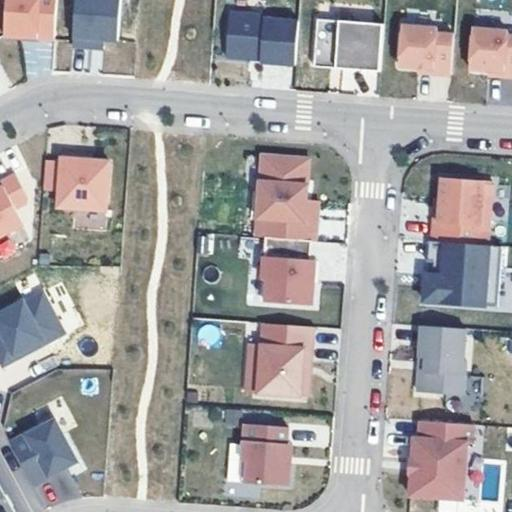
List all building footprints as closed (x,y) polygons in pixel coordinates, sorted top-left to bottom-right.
[(37,41),(54,42),(57,0),(7,0),(4,38),(23,40),(23,35),(37,36),(37,41)] [(92,42),(104,43),(118,43),(120,0),(76,0),(73,49),(92,51),(92,42)] [(264,66),(296,68),(299,24),(267,21),(267,18),(231,15),(228,61),(251,62),(251,59),(264,60),(264,66)] [(384,24),(318,19),(315,60),(357,63),(356,70),(381,72),(384,24)] [(437,31),(401,28),(399,68),(418,69),(434,70),(434,76),(452,77),(454,37),(436,36),(437,31)] [(508,33),(472,30),(469,70),(488,71),(505,72),(505,78),(511,77),(511,38),(508,38),(508,33)] [(357,63),(315,60),(315,67),(356,70),(357,63)] [(81,159),(62,157),(62,160),(60,185),(58,210),(106,214),(110,165),(96,164),(81,163),(81,159)] [(263,157),(257,239),(267,240),(312,243),(317,244),(318,225),(305,224),(307,203),(308,187),(301,186),(303,161),(263,157)] [(62,160),(47,159),(45,184),(60,185),(62,160)] [(310,161),(303,161),(301,186),(308,187),(310,161)] [(0,191),(0,240),(24,227),(15,211),(26,205),(27,200),(16,178),(1,186),(3,190),(0,191)] [(492,184),(442,180),(441,201),(440,213),(445,213),(444,226),(434,225),(433,243),(488,247),(492,184)] [(440,213),(441,201),(435,200),(434,225),(444,226),(445,213),(440,213)] [(320,203),(307,203),(305,224),(318,225),(320,203)] [(312,243),(267,240),(264,280),(269,281),(268,303),(313,306),(314,284),(309,284),(310,263),(312,243)] [(433,243),(429,243),(427,264),(444,266),(443,278),(426,277),(424,303),(498,309),(503,249),(488,247),(433,243)] [(319,264),(310,263),(309,284),(314,284),(318,284),(319,264)] [(45,293),(0,316),(0,362),(4,370),(24,360),(22,355),(36,347),(39,352),(68,336),(45,293)] [(201,323),(198,339),(217,343),(220,327),(201,323)] [(315,329),(263,326),(262,347),(258,396),(302,399),(305,354),(313,355),(315,329)] [(419,394),(464,397),(467,362),(464,362),(466,331),(423,328),(421,360),(428,360),(427,374),(421,374),(419,394)] [(262,347),(250,346),(246,395),(258,396),(262,347)] [(36,347),(22,355),(24,360),(39,352),(36,347)] [(302,399),(310,400),(313,355),(305,354),(302,399)] [(12,445),(35,488),(50,480),(48,475),(61,469),(63,473),(79,465),(56,422),(12,445)] [(413,476),(412,497),(465,501),(469,444),(474,445),(475,427),(422,423),(421,441),(416,441),(415,460),(421,461),(420,476),(413,476)] [(288,430),(245,426),(243,463),(248,464),(246,485),(289,488),(291,466),(286,465),(287,449),(288,430)] [(415,460),(412,460),(411,475),(413,476),(420,476),(421,461),(415,460)] [(48,475),(50,480),(63,473),(61,469),(48,475)]
